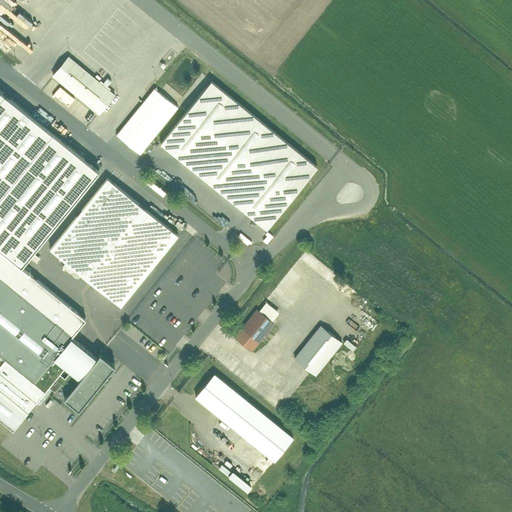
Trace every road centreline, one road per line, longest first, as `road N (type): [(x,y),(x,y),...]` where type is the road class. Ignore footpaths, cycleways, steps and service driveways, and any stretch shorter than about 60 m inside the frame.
road 1 (unclassified): [(59,511),(224,303),(243,265),(0,63)]
road 2 (unknown): [(205,327),(263,363),(324,292)]
road 3 (unknown): [(199,223),(112,331)]
road 4 (unknown): [(155,390),(261,471)]
road 5 (unknown): [(148,0),(193,36),(148,90)]
